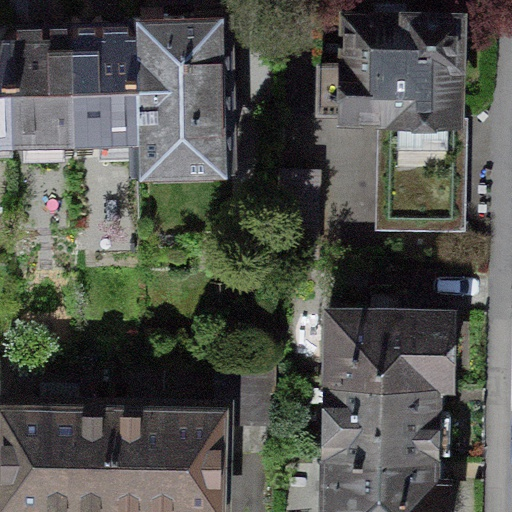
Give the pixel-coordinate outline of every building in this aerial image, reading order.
[(151,16),(135,16),(138,168),(231,166),(227,12),(191,13),(191,15),(151,16)] [(322,17),(320,106),(345,107),(345,111),(382,112),(379,223),(452,224),(454,156),(456,61),(458,61),(459,15),(408,14),(408,16),(398,16),(348,14),(348,17),(322,17)] [(138,168),(135,16),(132,16),(132,22),(83,24),(72,24),(74,135),(100,134),(101,155),(136,154),(136,168),(138,168)] [(11,137),(9,24),(0,23),(0,151),(10,151),(10,137),(11,137)] [(62,135),(74,135),(72,24),(60,24),(12,25),(12,23),(9,24),(11,137),(24,136),(25,156),(62,156),(62,135)] [(300,170),(281,170),(279,255),(317,256),(319,170),(300,170)] [(327,379),(436,382),(436,381),(450,382),(452,309),(362,307),(329,306),(327,379)] [(111,401),(108,511),(221,511),(223,460),(224,420),(275,421),(276,355),(216,354),(214,404),(111,401)] [(325,452),(435,454),(436,393),(436,382),(327,379),(325,452)] [(108,511),(111,401),(0,398),(0,510),(38,511),(108,511)] [(435,454),(325,452),(323,511),(447,511),(448,477),(434,476),(435,465),(435,454)]
